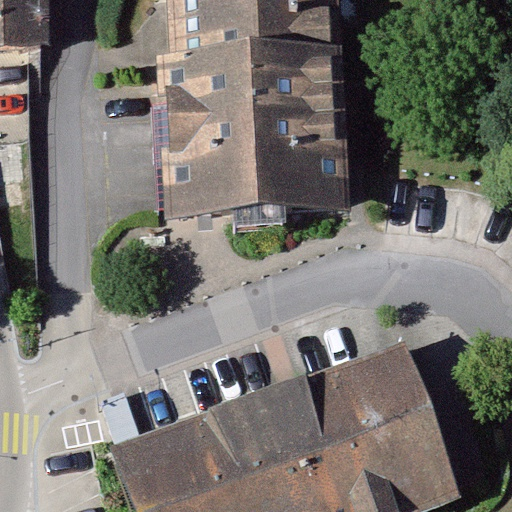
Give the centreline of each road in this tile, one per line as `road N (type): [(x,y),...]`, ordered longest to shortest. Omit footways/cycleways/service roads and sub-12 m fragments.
road 1 (residential): [(73,376),(361,273),(470,287),(511,324)]
road 2 (residential): [(73,376),(64,289),(66,149),(81,29),(93,0)]
